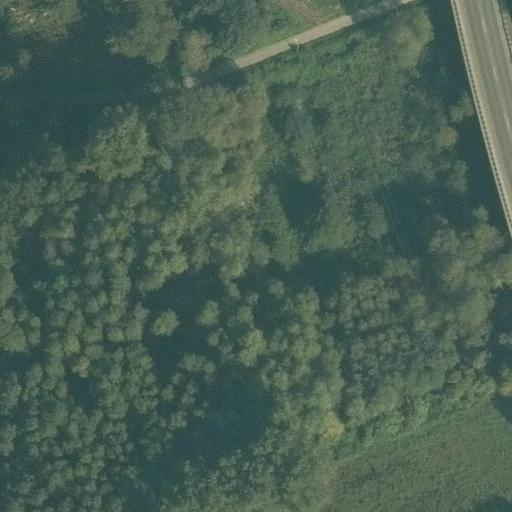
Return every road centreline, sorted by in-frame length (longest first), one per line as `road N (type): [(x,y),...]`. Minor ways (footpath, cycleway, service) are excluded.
road 1 (track): [(0,98),(107,101),(188,84),(401,0)]
road 2 (primary): [(511,153),(475,0)]
